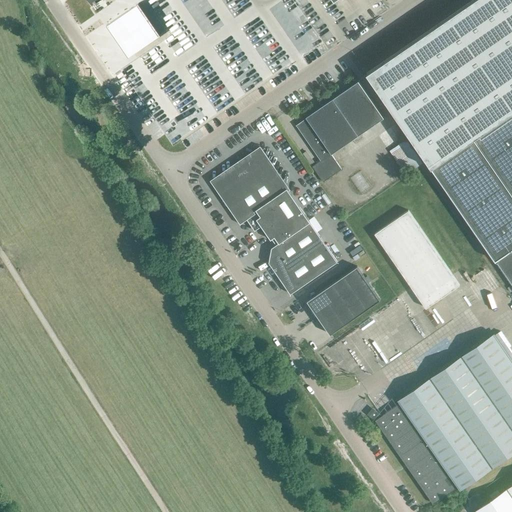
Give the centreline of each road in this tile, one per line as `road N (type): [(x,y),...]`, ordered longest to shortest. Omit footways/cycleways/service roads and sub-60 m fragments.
road 1 (unclassified): [(403,511),(169,172)]
road 2 (track): [(0,241),(165,511)]
road 3 (unclassified): [(169,172),(416,0)]
road 4 (unclassified): [(169,172),(52,0)]
